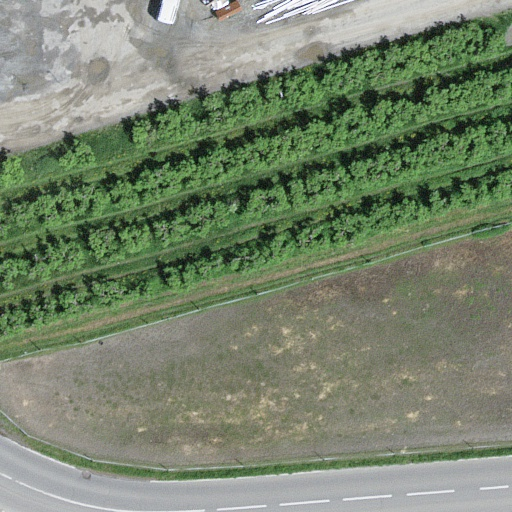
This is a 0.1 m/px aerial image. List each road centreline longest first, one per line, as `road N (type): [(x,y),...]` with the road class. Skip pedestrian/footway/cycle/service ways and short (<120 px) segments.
road 1 (tertiary): [(174,511),(511,486)]
road 2 (tertiary): [(0,474),(61,499),(129,511)]
